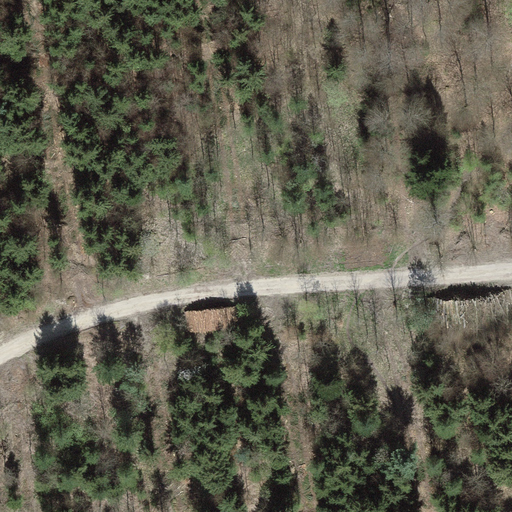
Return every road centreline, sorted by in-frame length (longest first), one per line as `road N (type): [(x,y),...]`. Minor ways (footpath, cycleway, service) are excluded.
road 1 (track): [(0,357),(53,331),(159,301),(364,281)]
road 2 (track): [(388,279),(511,268)]
